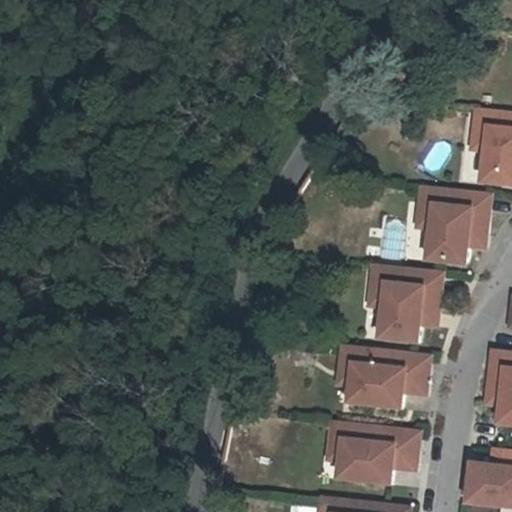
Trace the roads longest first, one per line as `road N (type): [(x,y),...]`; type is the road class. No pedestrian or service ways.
road 1 (unclassified): [(420,0),(269,307),(218,511)]
road 2 (residential): [(511,263),(471,346),(447,511)]
